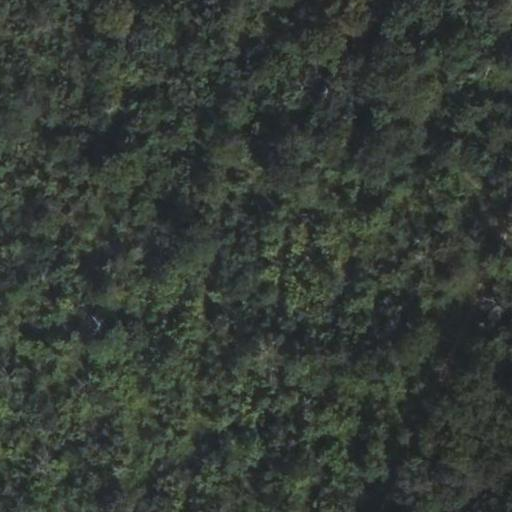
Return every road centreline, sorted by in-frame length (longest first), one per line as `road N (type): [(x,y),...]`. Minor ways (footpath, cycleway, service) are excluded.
road 1 (unknown): [(511,245),(387,511)]
road 2 (track): [(327,0),(511,213)]
